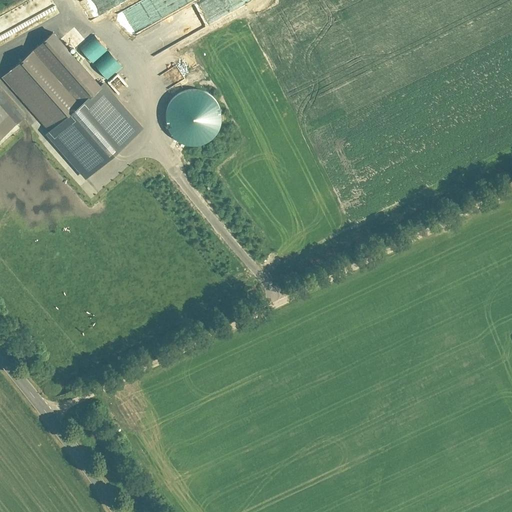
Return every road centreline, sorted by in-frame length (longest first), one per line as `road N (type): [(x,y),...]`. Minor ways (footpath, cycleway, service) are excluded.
road 1 (track): [(49,415),(511,192)]
road 2 (tertiary): [(0,356),(116,511)]
